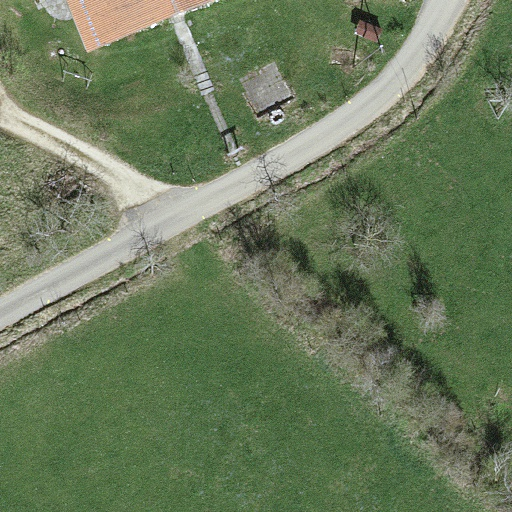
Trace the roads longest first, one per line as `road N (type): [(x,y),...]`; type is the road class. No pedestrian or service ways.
road 1 (unclassified): [(0,312),(371,118),(421,56),(443,0)]
road 2 (track): [(0,112),(120,170),(170,221)]
